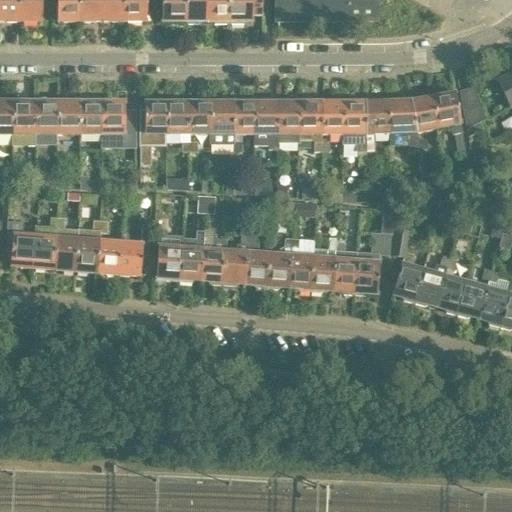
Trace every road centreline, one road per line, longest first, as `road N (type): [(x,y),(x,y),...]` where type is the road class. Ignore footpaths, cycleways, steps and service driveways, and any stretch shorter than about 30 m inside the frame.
road 1 (tertiary): [(511,24),(425,56),(0,60)]
road 2 (tertiary): [(0,312),(370,331),(511,368)]
